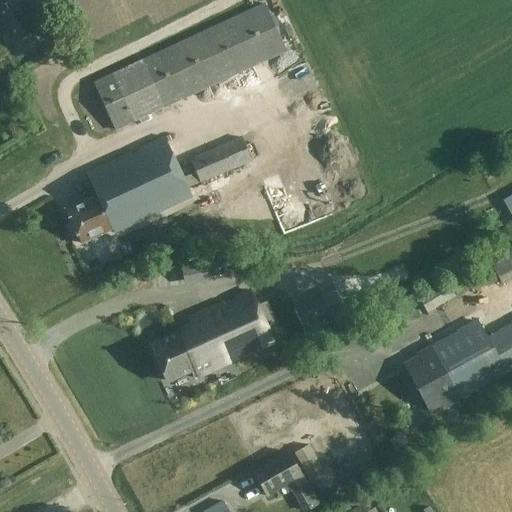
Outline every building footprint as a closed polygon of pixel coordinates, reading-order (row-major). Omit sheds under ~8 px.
[(0,23),(10,41),(31,29),(51,18),(41,0),(15,0),(15,1),(14,0),(12,0),(0,7),(0,23)] [(114,131),(285,51),(263,5),(92,84),(114,131)] [(111,230),(113,234),(191,198),(186,188),(251,161),(260,157),(254,144),(245,148),(241,138),(189,160),(194,172),(182,178),(163,138),(85,174),(95,195),(64,210),(66,213),(63,215),(68,225),(71,224),(80,244),(111,230)] [(375,254),(339,270),(344,281),(351,278),(357,293),(365,290),(369,300),(392,290),(375,254)] [(457,298),(469,292),(460,274),(448,281),(457,298)] [(445,282),(428,291),(417,296),(425,312),(453,298),(445,282)] [(193,378),(272,343),(249,292),(187,320),(190,325),(176,332),(177,334),(150,346),(166,381),(190,371),(193,378)] [(458,320),(429,336),(453,378),(484,361),(495,380),(511,370),(511,323),(486,338),(477,322),(464,329),(458,320)] [(453,389),(431,350),(403,365),(429,412),(442,405),(444,408),(459,400),(453,389)] [(357,407),(346,413),(364,449),(375,444),(357,407)] [(266,497),(300,476),(286,452),(252,472),(266,497)] [(227,511),(222,502),(204,511),(227,511)]
